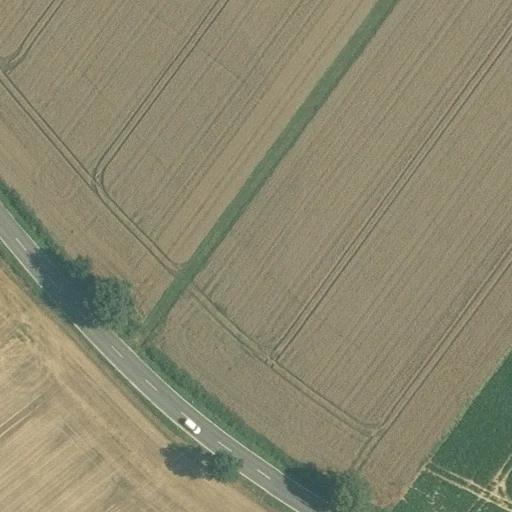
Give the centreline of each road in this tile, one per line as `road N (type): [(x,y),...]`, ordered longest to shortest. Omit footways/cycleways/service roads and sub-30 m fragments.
road 1 (track): [(124,362),(393,0)]
road 2 (tertiary): [(0,219),(108,347),(189,423),(316,511)]
